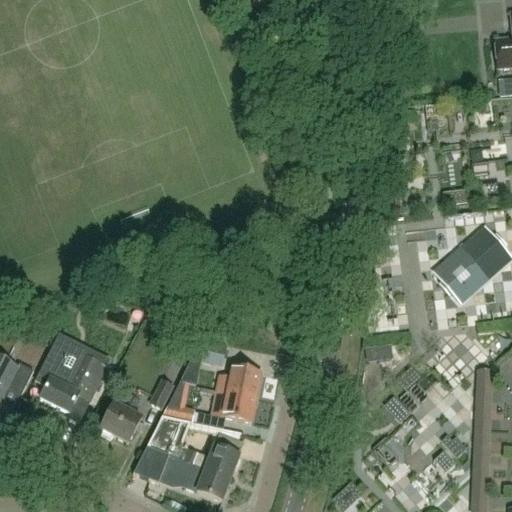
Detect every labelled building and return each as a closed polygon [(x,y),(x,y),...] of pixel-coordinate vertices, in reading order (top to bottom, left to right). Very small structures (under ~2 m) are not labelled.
[(511,42),(494,43),(496,72),(511,70),(511,16),(510,17),(511,42)] [(511,98),(511,84),(499,85),(500,100),(511,98)] [(487,161),(474,161),(474,176),(487,176),(487,161)] [(484,230),(432,276),(459,307),(511,261),(484,230)] [(379,298),(408,298),(408,286),(396,286),(396,281),(379,281),(379,298)] [(393,310),(374,311),(375,322),(394,320),(393,310)] [(38,377),(49,382),(40,402),(69,417),(78,399),(89,405),(107,371),(70,353),(74,346),(58,338),(38,377)] [(199,365),(223,369),(226,349),(202,345),(199,365)] [(365,373),(377,384),(392,369),(381,358),(365,373)] [(0,405),(7,393),(20,400),(33,374),(19,367),(17,370),(0,361),(0,405)] [(219,380),(216,395),(256,403),(261,378),(231,372),(229,382),(219,380)] [(172,390),(161,384),(150,407),(160,412),(172,390)] [(444,394),(428,408),(436,416),(451,403),(444,394)] [(216,395),(211,419),(251,427),(256,403),(216,395)] [(122,412),(113,408),(100,433),(103,434),(101,438),(110,443),(112,439),(128,447),(141,422),(132,417),(138,405),(128,400),(122,412)] [(437,413),(443,425),(461,416),(456,405),(437,413)] [(192,426),(194,415),(194,414),(170,409),(167,421),(192,426)] [(195,470),(204,473),(229,483),(238,460),(213,450),(208,463),(181,452),(190,427),(162,421),(147,451),(168,459),(171,460),(195,470)] [(404,473),(415,500),(440,490),(432,469),(439,467),(433,452),(448,447),(441,430),(405,444),(415,469),(404,473)] [(147,451),(133,478),(157,487),(160,481),(168,459),(147,451)] [(229,483),(204,473),(195,496),(221,506),(229,483)] [(443,511),(462,511),(454,503),(443,511)]
